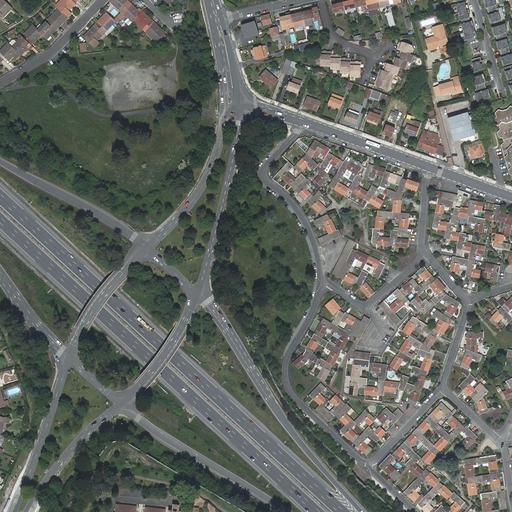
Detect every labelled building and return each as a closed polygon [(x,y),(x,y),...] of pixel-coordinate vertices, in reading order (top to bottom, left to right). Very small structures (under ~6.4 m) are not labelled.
[(13,9),(3,0),(0,0),(0,13),(4,17),(13,9)] [(59,9),(68,18),(71,14),(68,11),(75,4),(70,0),(68,0),(67,1),(65,0),(60,0),(55,6),(59,9)] [(125,8),(130,3),(126,0),(111,0),(110,1),(121,12),(125,8)] [(354,0),(352,0),(343,2),(344,6),(345,10),(356,7),(355,4),(354,0)] [(365,0),(354,0),(355,4),(356,7),(357,12),(364,10),(363,6),(367,5),(366,1),(365,0)] [(465,11),(464,8),(466,7),(465,2),(464,2),(464,0),(456,3),(457,4),(456,5),(458,13),(465,11)] [(494,0),(485,0),(486,4),(485,5),(486,8),(487,8),(488,11),(496,9),(495,5),(496,5),(494,0)] [(344,6),(343,2),(332,5),(334,13),(345,10),(344,6)] [(137,10),(130,3),(125,8),(121,12),(117,16),(120,19),(123,16),(123,15),(123,14),(132,22),(133,21),(141,13),(137,10)] [(313,10),(302,12),(303,16),(304,20),(305,25),(305,26),(313,24),(312,21),(311,18),(315,17),(316,20),(321,19),(317,7),(313,8),(313,10)] [(48,20),(57,29),(68,18),(59,9),(48,20)] [(496,9),(488,11),(489,15),(490,18),(492,23),(501,20),(499,12),(497,12),(496,9)] [(462,20),(462,22),(470,20),(469,18),(470,18),(468,13),(466,14),(465,11),(458,13),(461,20),(462,20)] [(148,27),(153,22),(142,12),(141,13),(133,21),(142,29),(146,25),(148,27)] [(302,12),(291,15),(292,20),(294,26),(294,28),(305,25),(304,20),(303,16),(302,12)] [(95,24),(104,33),(115,22),(106,13),(95,24)] [(269,14),(262,16),(264,25),(272,23),(269,14)] [(292,20),(291,15),(280,18),(283,29),(294,26),(292,20)] [(42,34),(47,40),(57,29),(48,20),(38,31),(42,34)] [(461,24),(464,32),(474,29),(473,26),(472,26),(471,22),(470,22),(470,20),(462,22),(463,24),(461,24)] [(164,33),(153,22),(148,27),(151,30),(147,33),(147,34),(155,42),(158,38),(162,42),(166,37),(163,34),(164,33)] [(242,26),(246,37),(259,33),(255,22),(251,24),(251,22),(247,23),(247,25),(242,26)] [(96,42),(104,33),(95,24),(84,36),(89,40),(88,42),(93,48),(98,43),(96,42)] [(505,24),(493,28),(495,32),(494,32),(494,33),(495,36),(496,35),(497,39),(507,36),(506,33),(507,32),(505,24)] [(38,31),(33,26),(24,34),(28,38),(26,41),(31,45),(42,34),(38,31)] [(270,28),(272,38),(276,36),(280,35),(279,31),(277,26),(270,28)] [(442,26),(433,29),(435,37),(434,38),(426,41),(429,50),(436,48),(437,47),(439,46),(440,47),(448,44),(442,26)] [(336,32),(342,36),(344,32),(338,28),(336,32)] [(464,32),(465,35),(466,40),(468,40),(468,42),(474,40),(475,39),(475,37),(474,33),(475,32),(474,29),(464,32)] [(19,56),(20,56),(28,48),(30,50),(32,47),(31,45),(26,41),(20,35),(17,38),(19,40),(11,47),(19,56)] [(500,50),(501,53),(509,51),(508,47),(509,47),(507,39),(498,42),(499,46),(498,47),(499,50),(500,50)] [(381,70),(376,85),(388,90),(393,74),(395,75),(398,67),(405,69),(407,62),(411,63),(413,55),(410,54),(412,46),(403,42),(400,43),(397,50),(402,51),(399,58),(395,57),(393,65),(386,63),(384,70),(381,70)] [(0,51),(0,57),(2,59),(4,57),(8,61),(13,56),(16,59),(19,56),(11,47),(8,44),(7,44),(0,51)] [(254,48),(256,55),(257,59),(264,57),(261,46),(254,48)] [(445,53),(446,56),(451,55),(448,46),(443,47),(440,48),(442,54),(445,53)] [(509,51),(501,53),(502,57),(501,57),(502,61),(503,60),(505,65),(511,62),(511,55),(511,54),(510,55),(509,51)] [(332,52),(321,52),(321,64),(332,65),(332,68),(342,68),(341,72),(351,72),(351,63),(352,62),(352,59),(342,58),(342,55),(332,55),(332,52)] [(290,67),(292,61),(288,57),(282,72),(287,74),(290,67)] [(473,63),(475,72),(484,69),(482,64),(483,64),(482,61),(480,57),(472,60),(473,63)] [(292,76),(297,63),(292,61),(290,67),(287,74),(292,76)] [(351,72),(351,75),(360,75),(360,62),(352,62),(351,63),(351,72)] [(319,77),(321,71),(317,70),(313,69),(311,74),(319,77)] [(259,77),(271,88),(278,80),(266,70),(259,77)] [(482,75),(473,78),(475,86),(476,86),(477,89),(485,87),(484,83),(485,83),(484,79),(483,80),(482,75)] [(439,86),(442,95),(452,92),(456,91),(457,93),(462,91),(458,76),(451,78),(452,82),(448,83),(449,87),(446,87),(445,84),(439,86)] [(290,83),(287,89),(298,93),(302,82),(296,80),(295,84),(290,83)] [(436,97),(442,95),(439,86),(434,87),(436,97)] [(477,93),(475,93),(478,102),(489,98),(488,93),(489,93),(488,90),(486,90),(485,87),(477,89),(476,89),(477,93)] [(372,93),(373,90),(370,89),(368,88),(364,98),(369,99),(370,97),(372,93)] [(379,100),(382,93),(377,91),(373,90),(372,93),(370,97),(379,100)] [(332,96),(329,104),(340,108),(343,98),(333,94),(332,96)] [(308,97),(304,106),(317,112),(321,102),(308,97)] [(507,110),(503,111),(498,110),(495,113),(496,117),(494,120),(495,125),(499,126),(501,130),(497,133),(499,137),(503,139),(504,142),(501,146),(506,162),(510,163),(511,167),(509,170),(510,175),(511,175),(511,106),(510,106),(507,110)] [(370,111),(367,120),(378,124),(382,112),(374,109),(373,113),(370,111)] [(350,110),(346,120),(356,124),(358,117),(353,115),(354,111),(350,110)] [(448,118),(449,122),(469,116),(468,112),(448,118)] [(474,115),(469,116),(475,135),(479,134),(474,115)] [(469,116),(449,122),(454,141),(475,135),(469,116)] [(408,125),(405,132),(416,136),(420,123),(414,121),(412,127),(408,125)] [(387,125),(383,134),(392,137),(395,128),(387,125)] [(423,130),(417,147),(422,148),(435,153),(439,140),(430,137),(432,134),(423,130)] [(329,152),(331,149),(315,140),(307,154),(312,159),(317,150),(326,156),(329,152)] [(474,142),(464,145),(465,151),(470,150),(469,147),(475,145),(474,142)] [(469,147),(470,150),(472,157),(485,153),(482,144),(479,145),(479,148),(476,149),(475,145),(469,147)] [(329,152),(326,156),(320,166),(324,171),(329,163),(339,169),(344,162),(329,152)] [(307,154),(303,157),(294,167),(296,169),(300,173),(305,168),(308,164),(314,170),(318,165),(312,159),(307,154)] [(350,163),(345,160),(344,162),(339,169),(337,173),(342,176),(346,169),(356,176),(362,179),(363,179),(366,170),(361,168),(351,162),(350,163)] [(293,166),(289,162),(277,174),(288,184),(294,177),(288,172),(293,166)] [(385,171),(386,169),(374,165),(374,166),(369,164),(366,170),(363,179),(369,181),(372,174),(383,177),(385,171)] [(318,165),(314,170),(320,175),(314,181),(320,186),(330,176),(324,171),(320,166),(318,165)] [(399,186),(402,177),(401,177),(385,171),(383,177),(379,187),(385,189),(388,182),(399,186)] [(294,177),(288,184),(295,190),(306,178),(301,173),(295,179),(294,177)] [(334,189),(345,196),(349,189),(348,189),(338,182),(342,176),(337,173),(329,185),(334,188),(334,189)] [(348,189),(349,189),(353,192),(353,193),(363,199),(364,198),(368,192),(358,185),(362,179),(356,176),(348,189)] [(396,193),(402,195),(404,188),(416,192),(419,183),(402,177),(399,186),(396,193)] [(308,202),(310,200),(314,196),(308,191),(305,188),(307,185),(310,182),(306,179),(306,178),(295,190),(308,202)] [(372,185),(368,192),(364,198),(368,201),(368,202),(379,209),(384,201),(373,195),(377,188),(372,185)] [(400,200),(402,195),(396,193),(388,190),(386,195),(393,198),(392,212),(393,212),(401,213),(402,200),(400,200)] [(311,205),(321,215),(327,208),(319,201),(324,195),(319,191),(314,196),(310,200),(308,202),(311,205)] [(437,199),(435,213),(441,214),(443,214),(444,207),(452,208),(453,202),(452,202),(448,201),(444,201),(441,200),(437,199)] [(481,211),(483,202),(470,200),(467,211),(467,216),(469,216),(469,217),(484,220),(485,219),(473,217),(474,209),(481,211)] [(500,213),(501,206),(495,205),(493,213),(486,212),(485,219),(498,222),(498,221),(500,213)] [(454,209),(451,224),(453,224),(458,225),(459,217),(466,219),(466,216),(467,216),(467,211),(454,209)] [(392,212),(378,211),(377,217),(376,217),(375,229),(379,229),(384,229),(385,218),(393,218),(393,212),(392,212)] [(407,232),(409,214),(401,213),(393,212),(393,218),(400,219),(399,231),(407,232)] [(441,214),(435,213),(432,228),(438,229),(438,230),(445,231),(447,223),(440,221),(441,214)] [(510,232),(511,222),(511,215),(500,213),(498,221),(506,223),(504,231),(510,232)] [(329,214),(314,221),(317,227),(324,224),(329,234),(332,232),(335,230),(337,230),(329,214)] [(482,233),(484,220),(469,217),(467,223),(474,224),(473,231),(482,233)] [(445,231),(444,239),(458,242),(459,234),(451,232),(453,224),(451,224),(447,223),(445,231)] [(375,229),(373,228),(372,243),(377,244),(377,245),(390,246),(390,245),(391,237),(378,236),(379,229),(375,229)] [(395,247),(408,248),(409,239),(396,238),(397,231),(392,230),(391,237),(390,245),(395,245),(395,247)] [(469,252),(471,244),(463,242),(465,235),(461,234),(459,234),(458,242),(456,249),(469,252)] [(495,235),(493,248),(503,249),(508,251),(509,244),(502,243),(503,236),(495,235)] [(483,255),(485,247),(471,244),(469,252),(468,260),(474,261),(476,253),(483,255)] [(365,265),(369,256),(358,251),(358,252),(353,249),(351,252),(351,253),(349,256),(348,259),(346,262),(352,265),(354,260),(365,265)] [(373,276),(379,278),(385,265),(379,262),(380,261),(369,256),(365,265),(375,270),(373,276)] [(452,257),(449,270),(458,272),(459,265),(466,266),(468,260),(452,257)] [(468,260),(466,266),(465,276),(479,278),(480,270),(473,269),(474,261),(468,260)] [(339,277),(355,285),(359,277),(348,272),(352,265),(346,262),(344,266),(342,269),(341,272),(339,276),(339,277)] [(491,273),(490,280),(496,282),(499,266),(486,263),(484,271),(491,273)] [(436,280),(423,266),(417,271),(425,281),(419,286),(423,290),(430,284),(436,280)] [(360,288),(368,297),(374,292),(364,280),(368,273),(362,270),(359,277),(355,285),(360,287),(360,288)] [(423,290),(419,286),(413,278),(399,290),(405,296),(414,289),(419,294),(423,290)] [(441,299),(446,295),(442,290),(445,287),(437,278),(436,280),(430,284),(439,293),(431,300),(435,304),(441,299)] [(399,290),(398,288),(393,292),(398,298),(389,306),(391,309),(394,312),(395,313),(404,305),(403,305),(408,301),(405,296),(399,290)] [(450,318),(460,303),(446,295),(441,299),(449,304),(443,314),(450,318)] [(511,295),(501,307),(507,313),(511,308),(511,295)] [(417,296),(411,301),(419,310),(420,310),(423,314),(424,314),(431,307),(435,304),(431,300),(426,305),(417,296)] [(325,305),(327,307),(335,318),(332,323),(337,326),(341,319),(345,313),(340,310),(341,308),(333,298),(326,304),(325,305)] [(511,318),(507,313),(501,307),(488,320),(495,326),(502,318),(508,323),(511,319),(511,318)] [(439,333),(443,335),(452,320),(450,318),(443,314),(436,310),(433,315),(442,321),(435,331),(439,333)] [(358,319),(345,312),(345,313),(341,319),(353,326),(349,333),(351,334),(352,335),(354,332),(356,329),(358,326),(360,322),(361,322),(358,320),(358,319)] [(408,321),(402,331),(409,336),(415,326),(422,330),(425,324),(412,316),(409,321),(408,321)] [(332,323),(329,321),(324,319),(321,324),(321,323),(314,334),(315,335),(322,338),(328,328),(330,329),(334,331),(337,326),(332,323)] [(423,345),(430,349),(436,339),(435,339),(439,333),(435,331),(425,324),(422,330),(429,335),(423,345)] [(342,350),(342,351),(349,340),(348,339),(351,334),(349,333),(337,326),(334,331),(341,335),(334,346),(342,350)] [(483,331),(467,331),(466,349),(475,352),(475,338),(483,338),(483,331)] [(312,339),(305,350),(312,354),(319,344),(325,347),(328,342),(322,338),(315,335),(312,339)] [(419,349),(423,345),(416,340),(409,336),(406,340),(405,340),(399,350),(400,350),(407,355),(413,345),(419,349)] [(333,366),(335,362),(339,356),(339,355),(342,350),(334,346),(333,345),(328,342),(325,347),(332,351),(325,362),(333,366)] [(412,366),(427,371),(428,370),(429,371),(432,360),(434,354),(429,352),(430,349),(423,345),(419,349),(419,350),(417,355),(426,358),(422,368),(413,365),(412,366)] [(13,360),(7,349),(2,351),(8,363),(13,360)] [(475,352),(466,349),(460,367),(463,368),(468,370),(472,359),(480,361),(482,355),(475,352)] [(302,354),(293,363),(299,370),(310,359),(316,363),(319,358),(312,354),(305,350),(303,355),(302,354)] [(403,360),(410,364),(413,359),(407,355),(400,350),(396,356),(396,355),(389,366),(397,370),(403,360)] [(316,377),(324,382),(330,371),(333,366),(325,362),(319,358),(316,363),(322,367),(316,377)] [(369,362),(370,361),(366,360),(362,360),(358,359),(354,359),(354,364),(353,364),(351,377),(352,377),(360,378),(362,366),(369,367),(369,362)] [(379,380),(385,381),(387,365),(387,364),(369,362),(369,367),(368,370),(380,372),(379,380)] [(406,383),(422,389),(426,376),(427,371),(412,366),(410,371),(420,374),(415,385),(407,382),(406,383)] [(463,368),(462,373),(464,374),(467,377),(470,374),(467,371),(468,370),(463,368)] [(467,377),(459,386),(473,398),(479,392),(470,384),(475,378),(470,374),(467,377)] [(397,388),(404,390),(404,389),(406,383),(407,382),(408,378),(402,375),(399,383),(385,381),(384,392),(396,393),(397,388)] [(350,383),(348,395),(357,396),(359,384),(366,385),(367,379),(360,378),(352,377),(351,383),(350,383)] [(499,394),(503,402),(511,396),(511,380),(511,379),(505,382),(509,389),(499,394)] [(366,386),(365,395),(377,396),(383,396),(384,392),(385,381),(379,380),(378,388),(366,386)] [(320,383),(309,395),(319,405),(321,403),(325,399),(319,393),(324,387),(320,383)] [(409,403),(416,406),(422,389),(406,383),(404,389),(413,392),(409,403)] [(479,392),(473,398),(477,402),(481,414),(489,411),(485,399),(483,397),(489,392),(484,387),(479,392)] [(344,406),(342,404),(334,396),(328,402),(334,407),(330,412),(332,413),(335,416),(342,408),(344,406)] [(453,415),(454,414),(441,403),(429,416),(435,422),(443,413),(449,419),(453,415)] [(345,414),(351,408),(347,404),(344,406),(342,408),(335,416),(345,425),(350,419),(345,414)] [(388,418),(394,424),(398,419),(393,414),(386,408),(376,418),(376,419),(382,424),(388,418)] [(375,419),(365,410),(359,416),(353,422),(355,423),(359,427),(365,421),(369,425),(375,419)] [(452,438),(454,440),(462,431),(465,427),(453,415),(449,419),(447,422),(455,429),(450,435),(452,438)] [(435,422),(429,416),(416,429),(423,435),(431,426),(437,432),(441,427),(435,422)] [(350,419),(345,425),(339,431),(347,438),(353,443),(358,437),(349,429),(355,423),(353,422),(350,419)] [(375,443),(386,432),(379,426),(374,432),(368,427),(363,431),(368,436),(375,443)] [(478,437),(466,426),(465,427),(462,431),(468,436),(460,445),(466,451),(474,442),(474,441),(478,437)] [(439,451),(440,452),(449,443),(448,442),(452,438),(450,435),(441,427),(437,432),(442,437),(434,446),(439,451)] [(423,435),(416,429),(404,442),(410,448),(419,439),(424,445),(428,441),(423,435)] [(358,437),(353,443),(366,456),(372,450),(362,441),(368,436),(363,431),(358,437)] [(428,441),(424,445),(430,450),(421,459),(428,465),(436,456),(435,455),(439,451),(434,446),(428,441)] [(404,442),(391,455),(395,459),(399,463),(402,460),(400,459),(406,453),(411,459),(416,454),(410,448),(404,442)] [(416,454),(411,459),(405,465),(409,469),(408,469),(418,478),(424,471),(414,463),(420,457),(416,454)] [(391,455),(390,455),(379,466),(392,479),(398,473),(389,464),(395,459),(391,455)] [(491,474),(499,473),(497,455),(480,457),(481,464),(489,462),(491,474)] [(481,464),(480,457),(465,460),(466,466),(465,466),(466,478),(468,478),(475,477),(473,465),(481,464)] [(439,482),(440,482),(431,473),(430,474),(426,469),(424,471),(418,478),(416,480),(420,484),(425,479),(434,488),(439,482)] [(398,473),(392,479),(394,481),(400,475),(398,473)] [(497,492),(502,491),(499,473),(491,474),(483,475),(484,482),(492,481),(494,492),(497,492)] [(467,484),(469,496),(478,495),(476,483),(484,482),(483,475),(475,477),(468,478),(469,484),(467,484)] [(416,480),(405,491),(409,496),(418,505),(418,504),(424,499),(415,490),(420,484),(416,480)] [(450,497),(453,494),(444,485),(443,486),(439,482),(434,488),(429,493),(433,497),(438,492),(447,500),(450,497)] [(462,507),(465,503),(454,492),(453,494),(450,497),(455,502),(447,510),(448,511),(457,511),(462,507)] [(483,511),(493,510),(491,499),(498,498),(497,495),(497,492),(494,492),(481,494),(482,500),(482,501),(483,511)] [(421,509),(424,511),(435,511),(436,511),(428,503),(433,497),(429,493),(424,499),(418,504),(422,508),(421,509)] [(215,511),(216,509),(209,503),(208,511),(215,511)]
